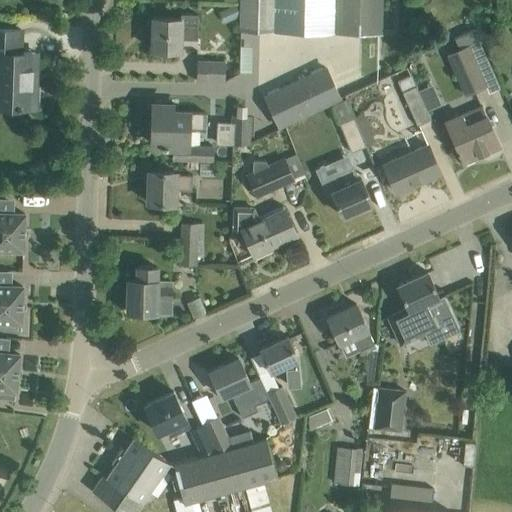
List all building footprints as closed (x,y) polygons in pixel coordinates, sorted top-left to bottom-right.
[(240,0),(240,29),(381,33),(382,0),(240,0)] [(235,4),(226,8),(231,19),(240,15),(235,4)] [(181,18),(153,17),(152,49),(180,50),(181,38),(197,39),(198,13),(181,13),(181,18)] [(0,59),(1,60),(0,82),(0,105),(35,107),(36,84),(31,84),(32,53),(20,52),(21,29),(0,28),(0,59)] [(470,42),(480,38),(476,28),(454,38),(459,49),(448,53),(465,94),(487,85),(470,42)] [(487,48),(495,45),(498,37),(495,29),(481,35),(487,48)] [(196,81),(225,82),(225,61),(197,60),(196,81)] [(265,96),(279,126),(341,97),(328,68),(265,96)] [(397,79),(417,123),(430,117),(411,73),(397,79)] [(332,104),(351,151),(366,145),(347,98),(332,104)] [(154,145),(174,145),(173,159),(212,160),(213,145),(188,145),(188,129),(206,129),(206,111),(189,111),(189,105),(158,105),(158,115),(154,115),(154,145)] [(500,145),(482,106),(446,122),(463,162),(479,155),(478,153),(486,149),(487,151),(500,145)] [(230,143),(250,144),(251,115),(231,114),(230,143)] [(384,165),(396,192),(397,191),(396,189),(424,177),(425,179),(440,172),(429,145),(384,165)] [(248,175),(256,194),(294,178),(294,177),(304,173),(296,151),(283,156),(284,159),(248,175)] [(320,181),(328,196),(328,194),(332,192),(343,215),(372,202),(361,179),(359,180),(353,166),(320,181)] [(193,173),(177,172),(177,171),(149,170),(148,202),(176,203),(176,189),(192,190),(193,173)] [(247,238),(254,255),(271,248),(269,244),(294,232),(295,234),(296,234),(283,203),(257,214),(254,207),(234,206),(233,236),(237,243),(247,238)] [(0,249),(23,251),(22,258),(24,258),(25,213),(0,212),(0,249)] [(203,223),(181,222),(180,238),(198,239),(203,239),(203,223)] [(198,239),(180,238),(180,264),(197,264),(198,239)] [(137,279),(128,279),(127,311),(157,312),(157,300),(171,300),(171,285),(158,285),(158,266),(137,266),(137,279)] [(389,316),(401,343),(438,326),(427,304),(440,298),(427,271),(397,285),(408,308),(389,316)] [(0,285),(0,322),(20,323),(20,331),(21,331),(23,286),(0,285)] [(327,317),(339,342),(353,336),(360,350),(375,343),(356,304),(327,317)] [(297,358),(298,358),(288,335),(260,348),(270,370),(286,363),(289,384),(300,382),(297,358)] [(0,397),(15,399),(20,354),(0,351),(0,397)] [(210,371),(221,395),(231,391),(242,416),(257,409),(255,404),(270,398),(259,374),(249,379),(238,358),(210,371)] [(372,425),(400,429),(405,388),(377,384),(372,425)] [(267,392),(281,422),(296,415),(283,385),(267,392)] [(174,391),(145,405),(145,406),(150,416),(161,440),(190,426),(174,391)] [(309,426),(331,420),(328,408),(306,414),(309,426)] [(201,422),(202,423),(214,452),(231,447),(217,415),(201,422)] [(202,423),(188,429),(200,456),(214,452),(202,423)] [(96,492),(125,511),(134,511),(169,461),(134,437),(125,450),(122,447),(112,461),(116,464),(106,478),(102,475),(93,488),(97,491),(96,492)] [(173,464),(183,502),(276,476),(267,437),(231,447),(214,452),(173,464)] [(333,482),(358,484),(362,448),(336,445),(333,482)] [(435,511),(431,511),(433,488),(389,484),(386,511),(435,511)]
